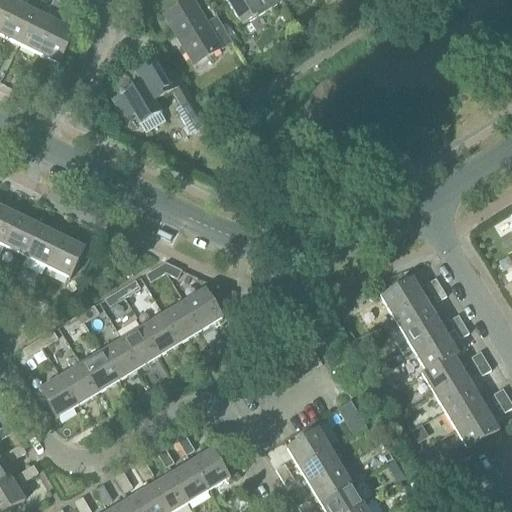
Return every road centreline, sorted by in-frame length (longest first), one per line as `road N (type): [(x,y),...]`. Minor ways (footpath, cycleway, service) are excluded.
road 1 (residential): [(430,201),(362,237),(263,248),(50,153)]
road 2 (residential): [(0,373),(47,457),(90,471),(195,414),(220,420),(237,433),(283,511)]
road 3 (residential): [(50,153),(115,0)]
road 4 (residential): [(511,330),(430,201)]
